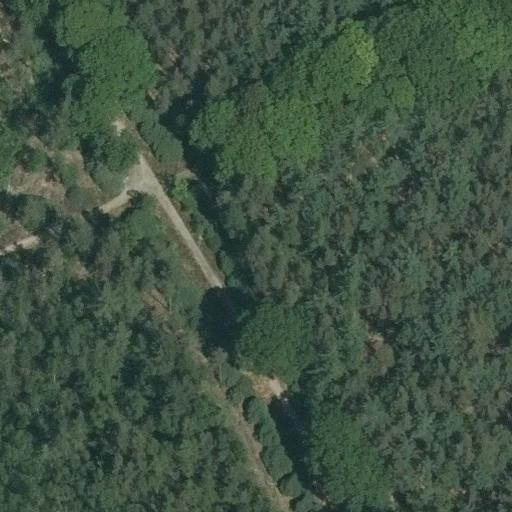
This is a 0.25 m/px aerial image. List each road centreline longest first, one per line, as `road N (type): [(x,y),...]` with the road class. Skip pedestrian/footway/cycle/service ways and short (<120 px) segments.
road 1 (track): [(157,186),(511,43)]
road 2 (track): [(157,186),(345,511)]
road 3 (track): [(48,0),(157,186)]
road 4 (track): [(0,251),(157,186)]
